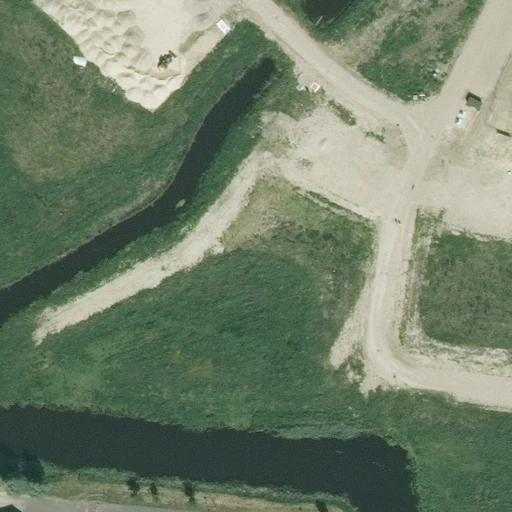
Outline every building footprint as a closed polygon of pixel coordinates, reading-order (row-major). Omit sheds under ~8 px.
[(413,0),(453,17),(460,0),(413,0)] [(385,24),(365,44),(385,63),(382,65),(394,77),(397,74),(409,86),(429,65),(401,39),(410,29),(390,10),(381,20),(385,24)] [(426,264),(423,287),(468,293),(471,271),(480,272),(482,257),(456,253),(455,267),(426,264)] [(423,287),(420,311),(465,317),(468,293),(423,287)] [(511,315),(507,314),(503,350),(511,351),(511,315)] [(447,327),(445,343),(471,346),(473,330),(447,327)]
